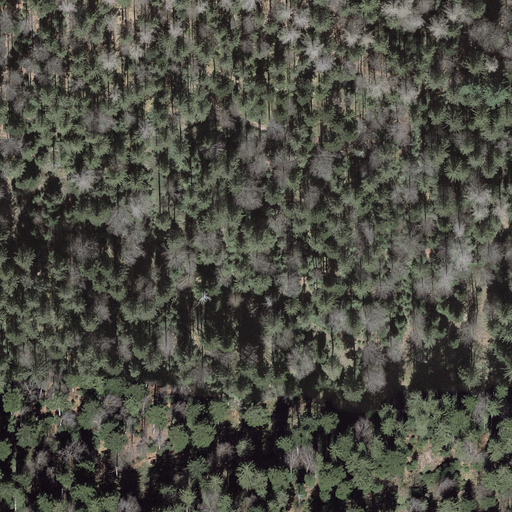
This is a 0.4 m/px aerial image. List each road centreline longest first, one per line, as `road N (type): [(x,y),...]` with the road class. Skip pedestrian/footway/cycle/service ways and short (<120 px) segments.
road 1 (track): [(4,246),(40,187),(129,164),(191,121),(227,115),(307,140),(350,136),(384,120),(471,47),(493,51),(511,75)]
road 2 (track): [(511,212),(463,327),(477,350),(511,361)]
